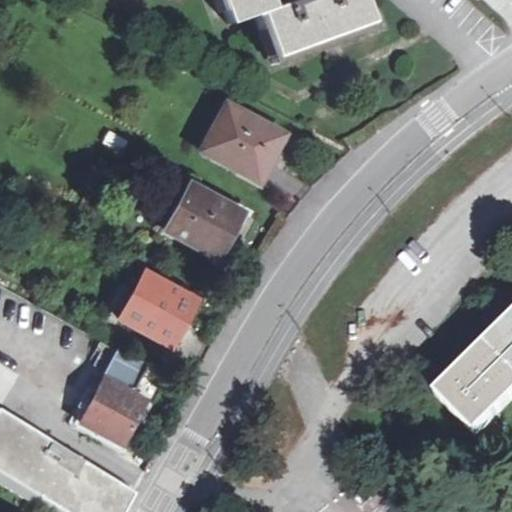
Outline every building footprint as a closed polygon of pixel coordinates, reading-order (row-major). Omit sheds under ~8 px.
[(287,0),(289,3),(276,7),(262,11),(258,0),(209,0),(218,24),(250,15),(263,59),(373,23),(365,0),(287,0)] [(205,150),(248,172),(262,149),(269,153),(279,133),(230,106),(205,150)] [(162,230),(212,257),(224,235),(215,230),(227,208),(186,184),(162,230)] [(118,320),(168,347),(191,301),(143,275),(118,320)] [(472,432),(511,392),(511,315),(448,378),(433,392),(472,432)] [(118,447),(142,401),(130,394),(144,369),(103,346),(91,368),(104,375),(102,378),(93,393),(86,388),(73,410),(73,417),(71,422),(118,447)] [(142,401),(156,375),(144,369),(130,394),(142,401)] [(123,511),(133,495),(0,411),(0,487),(14,495),(41,511),(123,511)]
